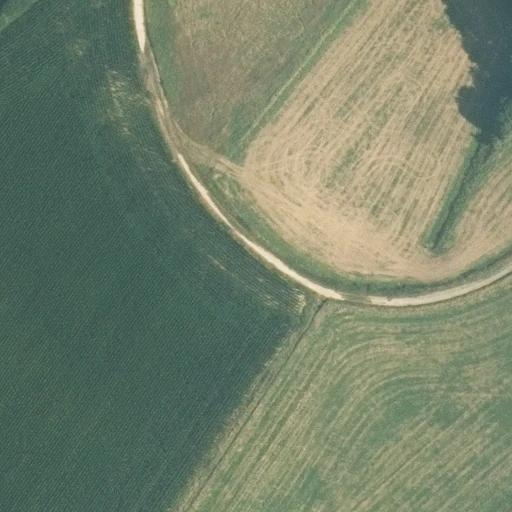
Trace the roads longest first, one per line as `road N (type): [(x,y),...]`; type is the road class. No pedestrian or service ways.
road 1 (track): [(511,268),(458,291),(389,302),(331,292),(265,255),(216,212),(158,119),(137,0)]
road 2 (track): [(197,511),(308,342),(331,292)]
